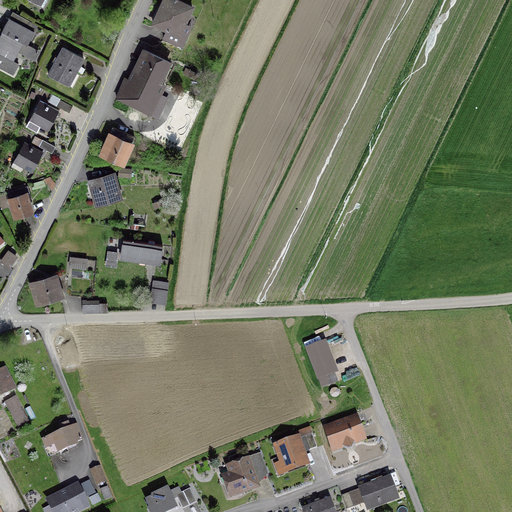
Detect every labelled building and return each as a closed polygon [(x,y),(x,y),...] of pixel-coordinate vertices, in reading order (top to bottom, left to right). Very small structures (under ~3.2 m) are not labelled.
[(163,37),(178,44),(183,33),(181,32),(185,24),(184,23),(192,7),(176,0),(163,0),(153,23),(166,30),(163,37)] [(9,59),(19,40),(27,45),(34,31),(10,18),(0,36),(0,66),(13,74),(18,64),(9,59)] [(73,72),(76,73),(84,58),(63,47),(49,75),(66,84),(73,72)] [(158,118),(166,101),(160,98),(161,94),(154,91),(168,61),(147,51),(133,81),(127,78),(125,79),(117,98),(158,118)] [(196,53),(191,65),(196,67),(202,56),(196,53)] [(48,130),(58,111),(40,101),(27,126),(37,131),(40,125),(48,130)] [(135,137),(116,129),(105,154),(123,162),(135,137)] [(35,143),(52,153),(55,146),(38,137),(35,143)] [(25,143),(16,158),(24,162),(22,166),(32,171),(42,152),(25,143)] [(119,168),(119,176),(131,177),(132,169),(119,168)] [(92,182),(98,202),(119,195),(113,176),(92,182)] [(28,186),(8,192),(15,216),(32,211),(28,198),(31,197),(28,186)] [(121,254),(160,259),(163,245),(154,243),(155,241),(149,240),(148,242),(123,239),(121,254)] [(86,259),(71,257),(70,265),(85,267),(86,259)] [(33,284),(38,301),(60,294),(55,278),(33,284)] [(168,290),(169,283),(154,280),(153,287),(168,290)] [(84,312),(107,312),(107,303),(99,303),(99,300),(84,300),(84,312)] [(335,372),(324,343),(307,350),(318,378),(319,378),(322,387),(337,381),(334,372),(335,372)] [(27,421),(20,408),(12,413),(19,426),(27,421)] [(363,438),(355,417),(343,422),(342,424),(336,426),(334,425),(326,428),(334,449),(344,445),(346,440),(348,440),(353,442),(363,438)] [(76,425),(69,428),(68,425),(60,428),(62,431),(43,439),(50,456),(76,445),(75,442),(82,440),(76,425)] [(319,446),(312,427),(295,433),(297,438),(276,446),(285,471),(307,463),(303,452),(319,446)] [(231,495),(257,486),(267,475),(260,455),(229,467),(234,480),(227,482),(231,495)] [(92,470),(98,484),(105,481),(99,467),(92,470)] [(381,503),(397,497),(390,477),(342,495),(347,509),(365,503),(366,506),(380,501),(381,503)] [(77,485),(48,500),(54,511),(74,511),(87,506),(77,485)] [(149,511),(166,511),(177,507),(168,488),(153,495),(153,497),(146,500),(150,508),(148,509),(149,511)] [(176,495),(183,508),(196,502),(190,488),(176,495)] [(335,511),(331,498),(302,508),(303,511),(335,511)]
